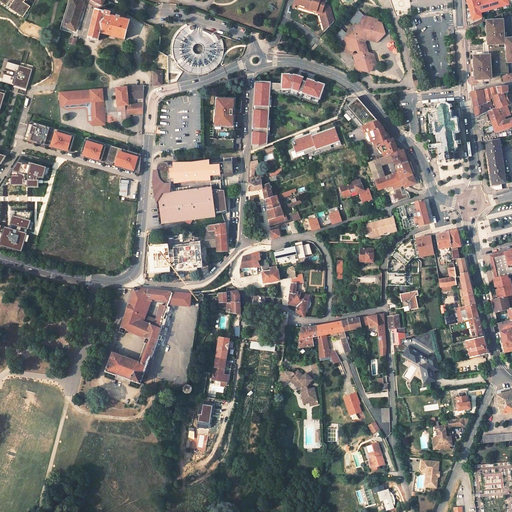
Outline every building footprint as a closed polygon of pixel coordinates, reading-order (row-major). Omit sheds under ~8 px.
[(14,0),(9,8),(23,17),(30,6),(24,2),(26,0),(27,1),(27,0),(14,0)] [(74,32),(83,0),(75,0),(72,14),(70,14),(69,15),(69,16),(70,16),(71,17),(66,30),(73,32),(74,32)] [(96,0),(126,14),(128,10),(107,0),(96,0)] [(319,11),(323,30),(333,19),(329,5),(326,6),(325,4),(325,2),(328,1),(327,0),(293,0),(293,4),(310,9),(310,8),(319,11)] [(476,0),(464,0),(466,22),(468,22),(469,25),(481,20),(480,13),(511,3),(511,0),(480,0),(477,1),(476,0)] [(125,38),(130,20),(126,19),(126,17),(120,15),(120,16),(119,15),(118,17),(109,14),(110,11),(106,10),(105,11),(96,8),(88,37),(98,40),(100,33),(125,38)] [(380,20),(365,15),(359,9),(351,18),(355,22),(346,29),(343,26),(336,32),(341,38),(343,46),(346,47),(345,49),(349,51),(354,47),(357,48),(358,52),(352,53),(355,63),(353,64),(354,68),(361,69),(361,72),(370,75),(372,69),(372,68),(376,64),(376,63),(373,54),(365,51),(364,43),(362,43),(362,40),(364,38),(366,38),(367,41),(376,44),(382,39),(380,33),(384,31),(382,24),(379,23),(380,20)] [(470,42),(470,51),(484,50),(484,56),(474,57),(475,79),(490,78),(490,74),(508,73),(507,62),(511,61),(511,38),(505,39),(504,28),(503,28),(502,14),(501,14),(487,21),(488,41),(470,42)] [(334,22),(333,19),(323,30),(325,31),(334,22)] [(19,65),(7,62),(5,70),(6,71),(9,72),(9,74),(6,73),(2,72),(0,77),(0,83),(17,88),(19,89),(19,90),(18,93),(25,95),(34,64),(21,61),(19,65)] [(511,72),(502,76),(502,79),(503,81),(504,81),(511,78),(511,72)] [(296,77),(285,76),(281,77),(280,86),(270,86),(270,92),(294,93),(296,94),(295,96),(317,103),(324,86),(307,81),(306,83),(303,81),(304,80),(296,77)] [(267,145),(270,92),(270,86),(270,84),(254,83),(250,151),(267,145)] [(144,90),(144,85),(115,88),(117,106),(117,111),(121,111),(121,113),(129,112),(127,91),(144,90)] [(509,104),(504,91),(508,91),(507,85),(496,87),(498,95),(491,96),(492,99),(494,108),(505,105),(509,104)] [(490,102),(490,100),(492,99),(491,96),(498,95),(496,87),(484,90),(486,97),(488,103),(490,102)] [(102,89),(59,92),(60,105),(86,103),(86,101),(91,100),(91,101),(92,102),(93,108),(91,108),(93,126),(105,125),(102,89)] [(132,112),(132,114),(141,113),(141,104),(132,104),(131,99),(144,98),(144,90),(127,91),(129,112),(132,112)] [(486,97),(484,98),(482,90),(471,91),(472,102),(473,107),(488,103),(486,97)] [(234,99),(213,97),(212,139),(231,141),(234,99)] [(362,126),(377,121),(358,99),(345,108),(362,126)] [(86,103),(60,105),(65,109),(87,107),(88,122),(93,126),(91,108),(93,108),(92,102),(91,101),(91,100),(86,101),(86,103)] [(473,107),(475,118),(487,111),(492,109),(490,102),(488,103),(473,107)] [(456,130),(460,129),(460,130),(461,130),(461,129),(462,129),(462,128),(461,128),(460,121),(461,121),(461,120),(460,120),(460,119),(459,119),(458,112),(457,110),(453,111),(453,110),(453,109),(451,110),(452,110),(448,111),(447,108),(448,107),(448,106),(446,107),(444,105),(445,104),(443,103),(443,104),(440,105),(440,104),(439,104),(440,105),(438,108),(436,108),(436,109),(437,109),(438,112),(433,113),(433,112),(432,112),(432,113),(432,114),(428,114),(429,123),(428,123),(428,124),(427,124),(428,125),(429,132),(428,132),(429,134),(430,133),(430,134),(431,134),(431,133),(434,133),(434,138),(435,138),(436,142),(435,142),(435,144),(436,144),(437,147),(436,147),(436,149),(437,149),(437,153),(437,156),(438,156),(438,161),(438,162),(439,162),(439,163),(441,163),(440,162),(444,161),(444,162),(445,162),(445,163),(454,161),(455,161),(455,160),(458,159),(458,160),(460,160),(460,159),(461,159),(460,158),(459,153),(460,152),(459,150),(458,150),(458,146),(459,146),(458,144),(457,144),(457,141),(458,141),(458,139),(457,139),(456,135),(457,135),(456,130)] [(511,108),(507,110),(505,105),(494,108),(493,109),(492,109),(487,111),(491,122),(509,116),(509,115),(511,113),(511,108)] [(362,126),(345,108),(342,110),(359,128),(362,126)] [(129,112),(121,113),(121,120),(129,120),(128,114),(132,114),(132,112),(129,112)] [(509,116),(491,122),(492,124),(488,126),(490,130),(494,131),(494,132),(511,126),(511,129),(511,132),(510,133),(511,137),(511,117),(510,118),(509,116)] [(366,137),(369,135),(372,142),(375,141),(376,145),(375,146),(376,149),(379,148),(381,154),(382,154),(384,157),(391,155),(398,152),(393,139),(388,141),(387,139),(388,139),(388,138),(388,137),(388,136),(387,136),(387,135),(386,135),(385,134),(383,135),(382,131),(381,132),(380,128),(377,121),(362,126),(366,137)] [(49,128),(30,122),(24,140),(45,145),(46,141),(51,142),(49,147),(70,153),(75,135),(53,129),(53,131),(49,130),(49,128)] [(341,145),(334,128),(318,134),(317,131),(291,140),(296,154),(313,147),(314,151),(329,145),(331,149),(341,145)] [(106,144),(86,138),(81,156),(101,162),(102,158),(107,159),(106,164),(140,174),(141,155),(111,146),(110,148),(106,147),(106,144)] [(509,181),(507,171),(505,171),(501,150),(504,149),(502,138),(485,141),(492,188),(496,190),(502,189),(501,183),(506,182),(506,181),(509,181)] [(393,160),(394,162),(396,166),(407,162),(403,150),(398,152),(391,155),(393,160)] [(378,159),(380,166),(393,160),(391,155),(384,157),(378,159)] [(385,178),(380,166),(378,159),(368,163),(375,182),(385,178)] [(164,184),(171,184),(193,182),(211,182),(211,179),(215,179),(215,181),(219,181),(218,176),(231,175),(231,162),(216,164),(210,164),(209,161),(190,163),(178,163),(172,163),(172,165),(167,165),(166,163),(161,163),(158,165),(157,169),(157,171),(157,173),(160,180),(164,184)] [(18,162),(13,171),(19,172),(22,163),(18,162)] [(249,162),(248,187),(251,187),(252,191),(263,189),(262,186),(260,180),(258,176),(251,178),(251,170),(256,171),(257,163),(249,162)] [(412,175),(407,162),(396,166),(396,167),(395,167),(396,171),(397,173),(398,173),(400,179),(412,175)] [(45,167),(32,163),(28,175),(28,178),(37,178),(37,176),(42,176),(45,167)] [(271,176),(282,171),(281,168),(269,173),(271,176)] [(157,173),(157,171),(153,170),(153,186),(154,196),(157,204),(157,202),(158,199),(158,194),(170,192),(171,184),(164,184),(160,180),(157,173)] [(13,175),(13,184),(23,184),(23,179),(25,179),(24,175),(19,172),(18,176),(13,175)] [(396,173),(393,174),(397,184),(397,183),(402,182),(401,180),(400,180),(400,179),(398,173),(397,173),(396,173)] [(385,178),(375,182),(376,185),(377,187),(378,191),(397,184),(393,174),(385,178)] [(415,184),(412,175),(400,179),(400,180),(401,180),(402,182),(407,182),(408,183),(410,186),(415,184)] [(361,180),(341,187),(345,198),(353,195),(353,194),(358,192),(358,194),(359,193),(363,203),(373,199),(369,189),(365,191),(361,180)] [(223,197),(224,197),(224,191),(212,190),(211,187),(194,190),(193,184),(186,185),(187,191),(182,191),(182,186),(175,186),(175,192),(170,192),(158,194),(158,199),(161,224),(184,222),(187,225),(190,225),(192,221),(215,218),(215,215),(225,212),(223,197)] [(273,197),(269,184),(265,185),(262,186),(263,189),(265,200),(273,197)] [(395,193),(392,194),(394,201),(397,200),(398,202),(410,198),(408,193),(403,195),(400,188),(394,190),(395,193)] [(280,199),(292,195),(291,193),(296,191),(296,189),(290,191),(276,196),(278,200),(280,199)] [(394,201),(392,194),(389,195),(392,204),(398,202),(397,200),(394,201)] [(267,212),(280,207),(283,207),(280,199),(278,200),(276,196),(273,197),(265,200),(267,212)] [(403,206),(404,207),(406,217),(404,217),(404,220),(407,219),(409,229),(409,230),(416,228),(416,227),(419,226),(419,227),(423,226),(429,224),(423,200),(415,203),(415,204),(411,205),(410,204),(403,206)] [(285,216),(283,216),(280,207),(267,212),(269,226),(285,222),(285,221),(287,220),(285,216)] [(342,221),(337,207),(328,210),(329,215),(325,216),(324,216),(317,218),(316,214),(307,217),(312,231),(321,228),(320,226),(329,223),(330,225),(342,221)] [(406,217),(404,207),(398,209),(401,217),(402,221),(404,230),(409,229),(407,219),(404,220),(404,217),(406,217)] [(298,213),(292,215),(294,222),(300,220),(298,213)] [(30,220),(13,215),(11,223),(28,228),(30,220)] [(386,220),(367,225),(370,232),(373,232),(374,237),(383,235),(383,234),(389,232),(390,234),(397,232),(394,220),(387,222),(386,220)] [(225,223),(203,226),(206,248),(217,247),(217,252),(227,251),(225,223)] [(26,233),(5,226),(0,244),(21,250),(26,233)] [(272,240),(280,237),(278,227),(270,230),(272,240)] [(462,249),(457,250),(457,248),(461,247),(457,230),(448,232),(453,260),(457,260),(464,258),(462,249)] [(435,235),(440,262),(453,260),(448,232),(435,235)] [(387,286),(406,286),(406,265),(412,259),(414,258),(434,255),(432,236),(417,239),(411,240),(405,245),(403,242),(399,245),(396,249),(394,250),(395,251),(391,255),(390,257),(388,262),(388,264),(387,286)] [(274,253),(277,265),(298,260),(295,247),(284,249),(284,251),(274,253)] [(182,250),(158,249),(158,263),(178,264),(179,264),(181,263),(181,261),(182,250)] [(373,250),(360,249),(360,262),(373,262),(373,250)] [(493,259),(490,259),(490,262),(493,272),(495,272),(496,279),(495,279),(495,280),(496,283),(494,284),(495,288),(497,288),(497,291),(496,291),(497,296),(498,295),(499,299),(507,297),(511,296),(510,292),(510,289),(511,289),(510,283),(508,283),(508,280),(507,276),(511,275),(511,250),(511,251),(511,252),(509,253),(505,254),(505,252),(492,256),(493,259)] [(255,267),(251,268),(252,276),(258,275),(256,267),(260,266),(257,260),(261,260),(259,252),(252,255),(255,267)] [(255,267),(252,255),(243,257),(240,269),(251,268),(255,267)] [(475,304),(467,272),(464,258),(457,260),(460,273),(460,276),(459,277),(461,284),(462,284),(466,306),(475,304)] [(261,261),(263,269),(269,268),(268,260),(261,261)] [(262,271),(264,282),(283,280),(282,273),(278,273),(277,267),(270,268),(269,268),(269,270),(263,271),(262,271)] [(294,267),(288,267),(290,279),(291,279),(296,278),(296,275),(294,267)] [(454,267),(448,267),(449,278),(438,280),(439,288),(441,288),(452,286),(457,286),(455,278),(456,278),(454,267)] [(303,283),(303,274),(296,275),(296,278),(291,279),(292,283),(291,283),(288,304),(297,306),(296,312),(304,317),(309,296),(296,292),(296,289),(297,289),(297,286),(296,286),(297,282),(303,283)] [(112,352),(106,371),(117,375),(130,379),(130,380),(140,383),(156,343),(162,323),(163,323),(163,322),(163,321),(162,320),(165,311),(166,311),(166,310),(166,309),(165,308),(166,305),(190,307),(192,294),(137,288),(137,287),(136,287),(135,287),(134,288),(133,288),(133,293),(119,332),(124,334),(125,330),(146,338),(144,342),(148,344),(141,363),(112,352)] [(243,316),(240,294),(237,291),(235,291),(228,292),(227,303),(226,312),(243,316)] [(417,291),(400,294),(402,302),(410,300),(412,310),(418,308),(416,296),(418,296),(417,291)] [(227,303),(228,292),(222,292),(217,293),(217,295),(219,295),(220,303),(227,303)] [(492,300),(495,313),(507,310),(510,309),(508,302),(507,297),(499,299),(498,299),(492,300)] [(460,311),(466,309),(467,314),(461,315),(463,322),(478,317),(475,304),(459,308),(460,311)] [(369,329),(378,327),(379,355),(385,355),(386,345),(384,314),(380,315),(362,318),(365,326),(369,325),(369,329)] [(400,328),(399,315),(388,316),(389,329),(397,329),(397,334),(405,333),(404,328),(400,328)] [(459,332),(471,329),(473,339),(483,337),(478,317),(463,322),(449,325),(451,333),(459,331),(459,332)] [(344,332),(365,327),(365,326),(362,318),(341,322),(344,332)] [(511,334),(511,330),(511,329),(511,320),(510,321),(497,325),(500,333),(501,333),(503,344),(511,342),(511,334)] [(320,355),(329,353),(326,335),(340,332),(344,347),(346,352),(348,352),(349,355),(352,354),(344,332),(341,322),(317,326),(318,336),(320,355)] [(298,348),(314,346),(313,337),(318,336),(317,326),(301,328),(298,348)] [(428,332),(414,336),(416,343),(430,338),(428,332)] [(223,374),(229,338),(219,337),(213,378),(221,380),(220,384),(227,385),(227,381),(222,380),(223,374)] [(466,341),(470,358),(487,354),(483,337),(473,339),(466,341)] [(251,341),(250,347),(274,350),(275,344),(251,341)] [(511,342),(503,344),(504,345),(503,346),(505,353),(511,351),(511,342)] [(409,344),(403,352),(416,363),(419,359),(426,364),(420,365),(424,383),(435,381),(433,371),(437,369),(436,362),(429,364),(429,362),(425,360),(426,358),(413,348),(409,344)] [(336,351),(331,352),(335,363),(340,361),(336,351)] [(291,372),(284,371),(283,379),(288,380),(289,379),(294,374),(291,372)] [(289,379),(299,389),(298,390),(301,393),(303,403),(309,402),(309,400),(316,399),(315,391),(313,392),(312,388),(308,389),(308,387),(307,387),(306,386),(313,380),(306,373),(303,377),(297,371),(294,374),(289,379)] [(388,388),(387,387),(386,384),(388,383),(377,384),(378,391),(388,389),(388,388)] [(453,398),(455,411),(470,408),(469,400),(467,401),(466,396),(466,391),(458,392),(459,395),(455,396),(455,398),(453,398)] [(511,391),(496,395),(501,414),(511,411),(511,391)] [(357,393),(344,397),(350,416),(355,415),(355,413),(361,411),(358,402),(359,402),(357,393)] [(214,404),(201,402),(197,425),(209,427),(211,414),(213,414),(214,404)] [(389,408),(382,408),(382,421),(390,421),(389,408)] [(448,420),(449,425),(449,428),(460,426),(465,425),(464,418),(459,418),(450,420),(448,420)] [(375,433),(381,430),(379,428),(376,423),(371,427),(370,427),(373,431),(375,433)] [(438,435),(436,435),(434,438),(436,447),(445,445),(445,448),(445,449),(450,448),(450,446),(452,446),(450,436),(449,436),(446,437),(445,428),(439,429),(437,429),(438,435)] [(511,433),(482,437),(483,444),(511,440),(511,433)] [(379,441),(367,444),(371,460),(374,459),(376,465),(385,463),(379,441)] [(440,462),(438,462),(422,461),(421,467),(421,469),(422,470),(426,470),(427,470),(428,470),(428,472),(427,479),(428,479),(428,486),(430,488),(436,488),(437,477),(436,476),(436,473),(437,472),(439,472),(440,462)] [(388,489),(377,492),(380,500),(383,500),(386,510),(394,507),(392,503),(394,502),(394,501),(394,500),(394,499),(393,497),(393,496),(392,495),(392,494),(391,494),(390,494),(388,489)]
